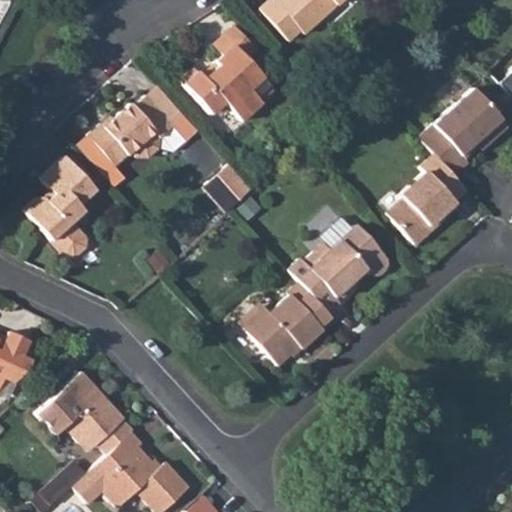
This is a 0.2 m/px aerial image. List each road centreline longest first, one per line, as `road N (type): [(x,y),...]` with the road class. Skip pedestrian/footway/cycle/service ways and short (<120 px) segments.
road 1 (residential): [(511,251),(485,242),(468,254),(230,468)]
road 2 (residential): [(230,468),(108,329)]
road 3 (residential): [(123,42),(0,155)]
road 4 (residential): [(0,273),(108,329)]
